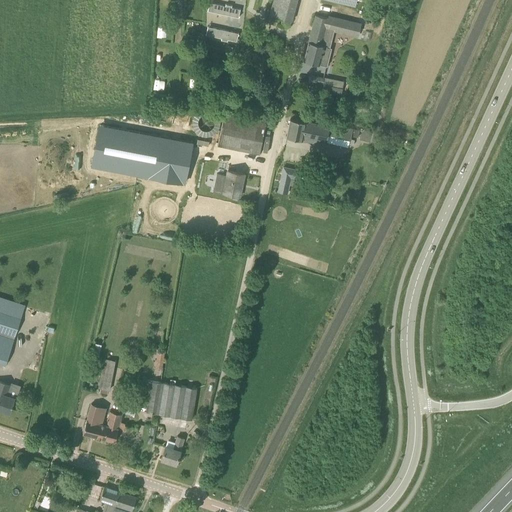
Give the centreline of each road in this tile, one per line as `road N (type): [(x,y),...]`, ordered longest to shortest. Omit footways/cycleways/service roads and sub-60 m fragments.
road 1 (unclassified): [(194,500),(312,0)]
road 2 (tertiary): [(511,68),(418,275),(406,349),(414,446),(399,486),(374,511)]
road 3 (tertiary): [(194,500),(0,435)]
